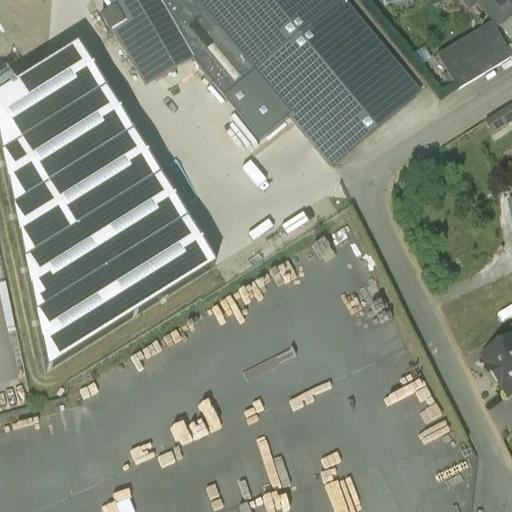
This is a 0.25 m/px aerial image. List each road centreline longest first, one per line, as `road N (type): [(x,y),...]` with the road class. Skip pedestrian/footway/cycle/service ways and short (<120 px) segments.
road 1 (residential): [(511,89),(382,170),(378,226),(511,489)]
road 2 (unknown): [(376,511),(292,326)]
